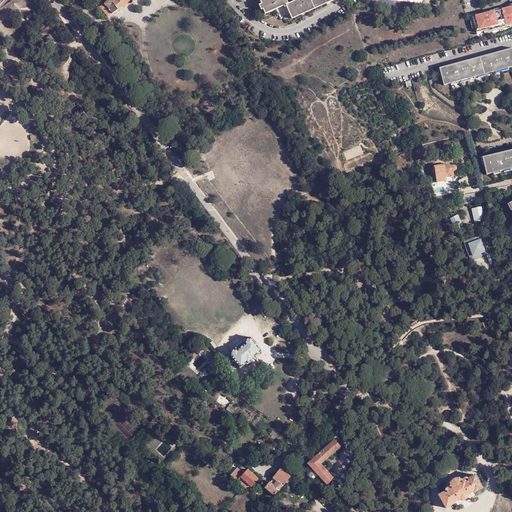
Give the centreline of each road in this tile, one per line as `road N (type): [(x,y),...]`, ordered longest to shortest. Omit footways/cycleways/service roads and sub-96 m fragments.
road 1 (track): [(0,41),(63,117),(73,153),(68,197),(0,354)]
road 2 (track): [(363,396),(412,360),(444,351),(469,357),(506,398)]
road 3 (track): [(0,390),(44,448),(119,511)]
road 4 (track): [(363,396),(452,427),(491,470)]
